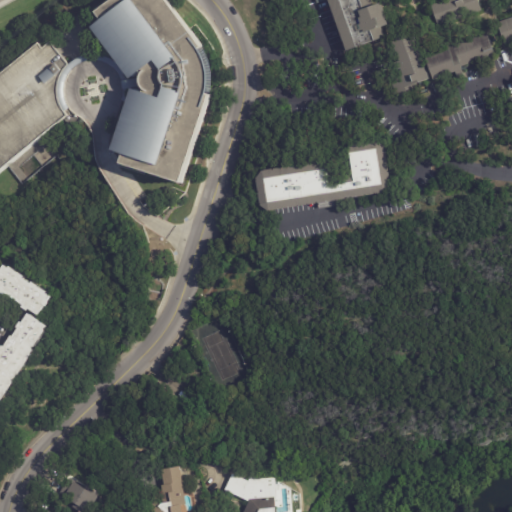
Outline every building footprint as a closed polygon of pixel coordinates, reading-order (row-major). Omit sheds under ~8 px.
[(210,90),(210,93),(208,93),(178,185),(117,165),(120,155),(109,151),(126,102),(124,101),(125,97),(126,90),(125,90),(123,81),(124,81),(122,75),(118,70),(113,66),(107,63),(104,62),(98,61),(95,61),(89,61),(80,65),(72,71),(69,77),(67,80),(66,86),(65,92),(66,99),(67,102),(70,109),(64,113),(67,117),(0,170),(0,73),(38,43),(42,48),(50,42),(69,66),(75,61),(78,59),(85,56),(89,55),(97,55),(101,55),(108,57),(115,60),(89,27),(99,20),(93,13),(108,0),(163,0),(202,49),(203,49),(206,54),(208,59),(210,65),(211,71),(212,77),(211,83),(210,90)] [(345,52),(326,0),(371,0),(373,5),(379,3),(380,6),(381,5),(384,14),(383,14),(387,25),(381,27),(384,38),(345,52)] [(431,5),(445,0),(477,0),(482,12),(438,27),(431,5)] [(511,42),(505,45),(497,23),(511,17),(511,42)] [(390,80),(402,75),(390,41),(412,34),(424,69),(428,67),(425,59),(447,51),(446,48),(487,34),(495,55),(461,67),(464,75),(458,77),(456,74),(433,82),(430,75),(427,76),(428,80),(407,87),(409,93),(396,97),(390,80)] [(366,198),(267,213),(258,207),(254,180),(261,171),(325,162),(329,187),(353,183),(347,146),(377,141),(384,148),(390,187),(385,195),(366,198)] [(0,287),(0,271),(4,265),(9,268),(10,266),(16,270),(16,271),(18,272),(19,272),(25,276),(24,278),(31,283),(33,281),(39,285),(39,286),(41,288),(42,287),(48,291),(46,293),(50,295),(47,300),(49,302),(47,305),(45,304),(38,314),(29,309),(28,310),(22,306),(23,304),(8,294),(6,296),(0,292),(2,289),(0,287)] [(0,352),(1,351),(0,350),(0,348),(3,344),(5,345),(12,334),(13,335),(19,326),(17,325),(21,319),(23,321),(29,312),(47,323),(32,347),(35,349),(0,404),(0,352)] [(180,469),(187,504),(182,505),(184,511),(179,511),(156,511),(148,503),(162,494),(162,493),(164,493),(162,484),(165,483),(162,467),(179,464),(180,469)] [(236,477),(249,482),(251,478),(258,481),(276,479),(278,502),(276,502),(276,511),(246,511),(250,503),(226,493),(233,476),(236,477)] [(86,511),(77,511),(78,511),(71,507),(75,502),(63,495),(72,479),(83,486),(85,483),(91,487),(92,486),(96,489),(95,490),(99,492),(86,511)]
